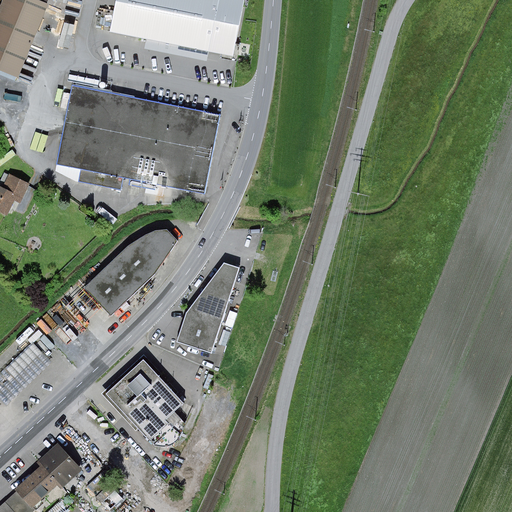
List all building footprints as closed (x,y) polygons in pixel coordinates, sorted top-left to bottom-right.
[(47,5),(35,0),(2,0),(0,6),(0,70),(18,78),(47,5)] [(61,10),(66,2),(62,0),(52,0),(51,3),(61,10)] [(243,0),(115,0),(109,32),(146,39),(208,51),(232,56),(243,0)] [(60,47),(73,49),(76,25),(63,23),(60,47)] [(208,51),(146,39),(144,49),(206,61),(208,51)] [(220,115),(73,87),(58,164),(80,168),(78,182),(120,190),(122,178),(130,179),(129,185),(155,190),(157,184),(205,193),(220,115)] [(30,184),(9,174),(2,188),(0,186),(0,213),(4,216),(6,216),(14,200),(20,203),(30,184)] [(129,246),(85,288),(112,316),(156,274),(178,241),(167,230),(156,231),(146,235),(129,246)] [(239,268),(224,264),(204,292),(228,301),(239,268)] [(228,301),(204,292),(187,312),(222,324),(228,301)] [(222,324),(187,312),(177,342),(212,353),(222,324)] [(31,344),(0,374),(0,399),(6,405),(50,363),(31,344)] [(144,352),(99,395),(136,433),(138,430),(146,439),(147,437),(155,445),(161,447),(167,447),(173,444),(178,439),(183,434),(177,428),(185,420),(177,412),(186,404),(161,378),(165,374),(144,352)] [(81,470),(57,444),(38,462),(41,466),(58,484),(61,488),(81,470)] [(58,484),(41,466),(16,489),(17,491),(33,508),(58,484)] [(102,471),(87,486),(95,494),(110,479),(102,471)] [(33,508),(17,491),(0,506),(0,511),(32,511),(35,510),(33,508)] [(114,491),(102,502),(109,510),(122,498),(114,491)]
